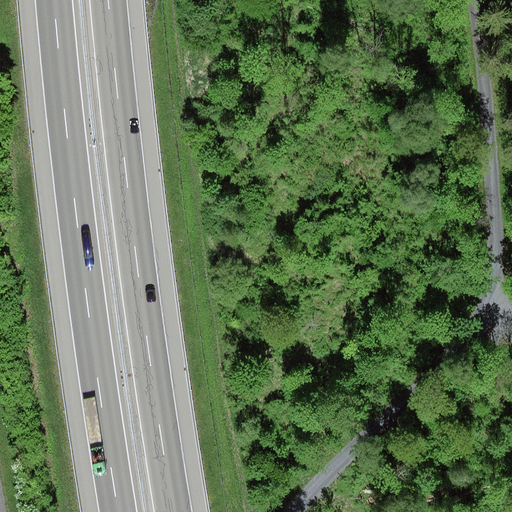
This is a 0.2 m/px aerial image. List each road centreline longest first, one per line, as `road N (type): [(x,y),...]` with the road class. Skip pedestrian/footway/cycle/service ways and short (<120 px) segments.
road 1 (track): [(476,0),(494,275),(472,326),(433,377),(294,511)]
road 2 (motorway): [(56,0),(78,241),(120,511)]
road 3 (motorway): [(174,511),(110,0)]
